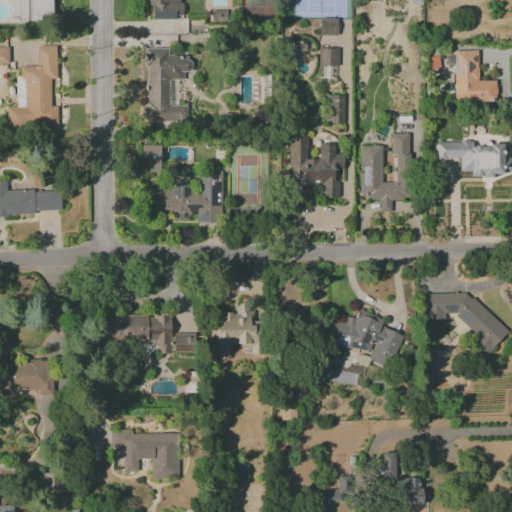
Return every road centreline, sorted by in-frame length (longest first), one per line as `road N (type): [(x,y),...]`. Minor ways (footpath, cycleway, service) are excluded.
road 1 (residential): [(511,247),(0,262)]
road 2 (residential): [(102,0),(105,255)]
